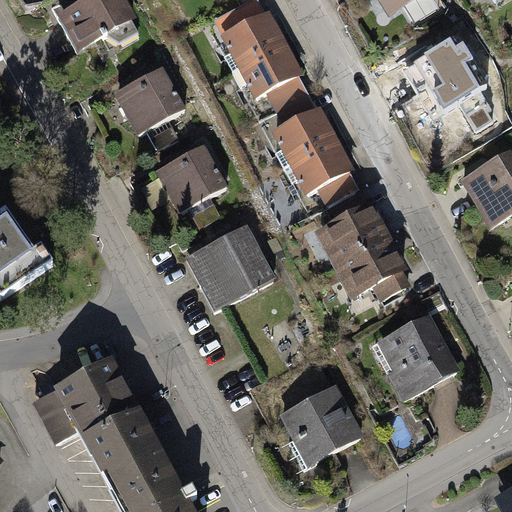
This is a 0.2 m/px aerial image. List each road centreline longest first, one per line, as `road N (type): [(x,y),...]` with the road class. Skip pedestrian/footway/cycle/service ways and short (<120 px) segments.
road 1 (residential): [(511,393),(303,0)]
road 2 (residential): [(144,303),(0,37)]
road 3 (residential): [(256,511),(144,303)]
road 4 (residential): [(355,511),(511,427)]
road 5 (residential): [(0,357),(46,349),(144,303)]
